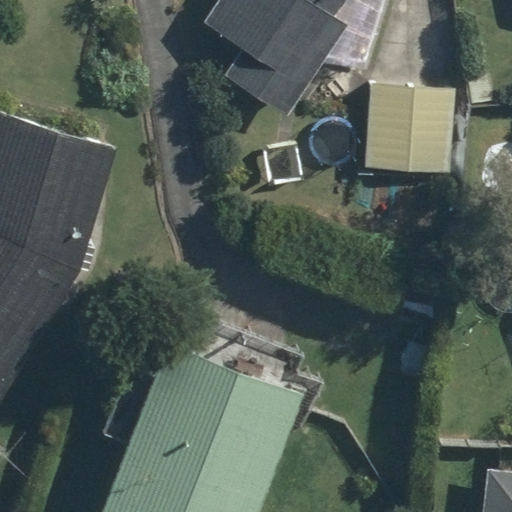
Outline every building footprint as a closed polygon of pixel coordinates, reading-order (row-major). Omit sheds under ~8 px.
[(211,0),(205,11),(239,31),(216,70),(290,114),(315,70),(349,90),(380,0),(211,0)] [(451,72),(367,68),(363,158),(447,162),(451,72)] [(0,110),(0,400),(83,261),(112,137),(0,110)] [(241,511),(293,376),(158,325),(88,511),(241,511)] [(511,511),(511,469),(475,466),(470,511),(511,511)]
